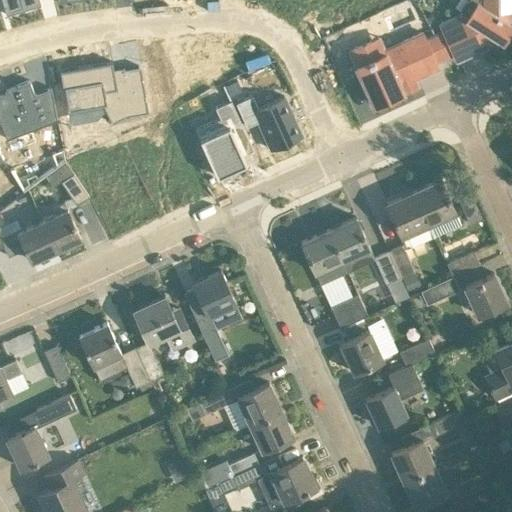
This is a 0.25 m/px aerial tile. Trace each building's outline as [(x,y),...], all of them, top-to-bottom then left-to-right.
[(39,5),(37,0),(0,0),(5,15),(39,5)] [(433,34),(444,58),(453,54),(456,61),(480,50),(478,45),(495,37),(499,31),(501,32),(503,32),(506,31),(507,29),(508,27),(508,25),(510,24),(510,25),(511,26),(511,25),(511,24),(511,0),(471,0),(473,1),(464,16),(459,13),(437,23),(441,30),(433,34)] [(444,58),(433,34),(425,37),(422,30),(377,50),(372,38),(348,49),(373,105),(403,92),(400,86),(437,69),(434,62),(444,58)] [(241,90),(237,80),(225,85),(230,95),(241,90)] [(7,97),(0,100),(0,126),(7,145),(58,124),(51,92),(35,99),(29,85),(17,90),(15,88),(5,92),(6,95),(7,97)] [(242,154),(253,149),(234,109),(224,114),(228,125),(199,138),(217,176),(246,163),(242,154)] [(10,169),(23,191),(45,175),(64,161),(65,160),(64,154),(62,149),(10,169)] [(71,196),(76,204),(88,196),(72,172),(60,180),(71,196)] [(413,191),(433,236),(460,224),(440,178),(438,179),(439,180),(413,191)] [(455,192),(462,208),(475,202),(467,186),(455,192)] [(411,246),(433,236),(413,191),(388,203),(387,202),(386,203),(404,244),(411,246)] [(41,218),(55,250),(80,239),(66,207),(63,200),(51,205),(54,212),(41,218)] [(341,258),(369,246),(355,217),(328,230),(341,258)] [(55,250),(41,218),(20,228),(0,237),(0,247),(3,246),(8,257),(25,249),(31,261),(55,250)] [(347,271),(341,258),(328,230),(301,242),(314,271),(320,284),(347,271)] [(387,250),(400,277),(412,271),(400,244),(387,250)] [(400,277),(387,250),(373,256),(374,259),(385,283),(400,277)] [(451,276),(453,275),(479,263),(473,251),(445,263),(451,276)] [(208,315),(217,311),(235,303),(220,270),(193,283),(200,299),(189,304),(211,352),(222,346),(208,315)] [(418,284),(412,271),(400,277),(406,290),(418,284)] [(493,273),(475,282),(462,288),(475,316),(506,302),(493,273)] [(453,275),(451,276),(419,290),(421,293),(425,302),(426,304),(459,289),(453,275)] [(366,314),(360,301),(357,294),(330,306),(340,327),(366,314)] [(133,310),(147,341),(148,343),(149,343),(165,336),(171,349),(193,340),(183,318),(176,321),(164,296),(133,310)] [(149,379),(134,347),(121,353),(107,322),(79,335),(97,376),(125,364),(135,386),(138,385),(149,379)] [(492,345),(509,337),(503,324),(486,332),(492,345)] [(383,359),(370,330),(340,344),(353,373),(383,359)] [(405,366),(410,364),(409,363),(433,352),(427,339),(399,352),(405,366)] [(511,340),(504,345),(493,349),(501,366),(483,374),(494,400),(501,396),(511,391),(511,340)] [(147,341),(134,347),(149,379),(156,376),(163,373),(149,343),(148,343),(147,341)] [(71,376),(65,363),(57,345),(44,351),(58,382),(71,376)] [(0,365),(0,399),(13,393),(6,377),(20,370),(15,359),(0,365)] [(410,364),(405,366),(388,375),(393,386),(365,399),(378,427),(408,413),(400,397),(421,387),(410,364)] [(268,383),(253,389),(235,398),(247,425),(280,409),(268,383)] [(199,402),(204,414),(221,406),(231,402),(225,389),(199,402)] [(42,423),(67,411),(60,397),(35,409),(42,423)] [(511,399),(504,404),(494,408),(503,428),(511,423),(511,399)] [(280,409),(247,425),(259,451),(293,436),(280,409)] [(425,425),(430,436),(465,421),(460,409),(425,425)] [(493,417),(490,409),(478,415),(481,423),(493,417)] [(49,455),(36,425),(6,438),(20,468),(32,462),(32,463),(49,455)] [(402,480),(435,465),(423,439),(404,447),(390,453),(402,480)] [(492,483),(475,447),(468,451),(478,473),(453,485),(459,498),(492,483)] [(232,475),(259,464),(253,451),(227,464),(232,475)] [(185,457),(167,465),(175,483),(193,475),(185,457)] [(302,457),(268,473),(274,487),(281,502),(316,486),(302,457)] [(85,472),(78,459),(42,475),(48,488),(41,491),(47,504),(43,506),(46,511),(84,511),(88,510),(73,478),(85,472)] [(227,464),(225,460),(200,471),(207,487),(231,476),(232,475),(227,464)] [(256,478),(264,475),(259,464),(232,475),(231,476),(236,487),(256,478)] [(435,465),(402,480),(415,507),(431,499),(447,492),(435,465)] [(223,493),(236,487),(231,476),(207,487),(203,489),(213,511),(220,511),(230,508),(223,493)]
